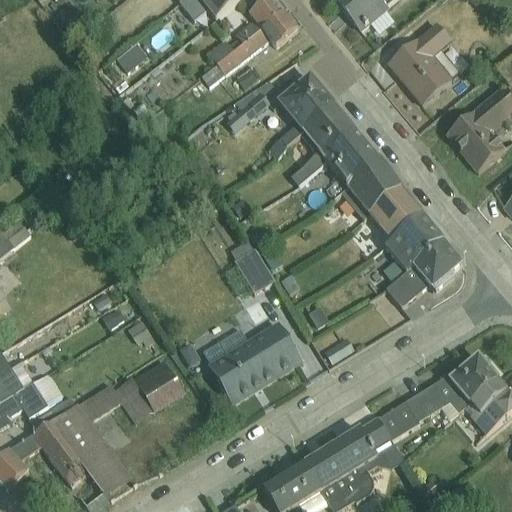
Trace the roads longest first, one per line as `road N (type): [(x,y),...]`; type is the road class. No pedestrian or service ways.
road 1 (residential): [(148,511),(510,287)]
road 2 (residential): [(292,0),(510,287)]
